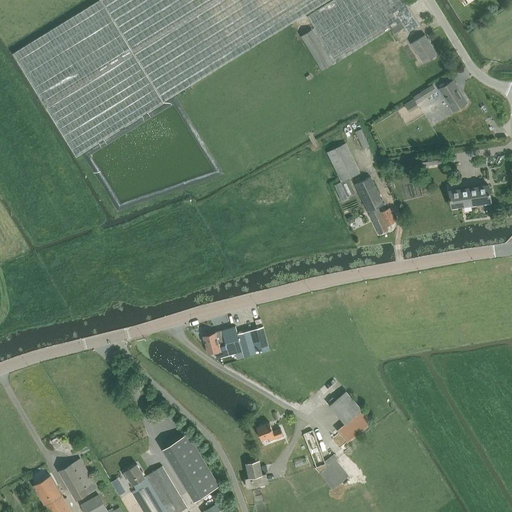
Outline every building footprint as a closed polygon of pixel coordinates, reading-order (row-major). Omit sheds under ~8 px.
[(98,0),(16,51),(78,154),(328,0),(98,0)] [(408,32),(419,25),(403,0),(333,0),(308,16),(315,28),(301,36),(322,69),(333,63),(333,64),(391,28),(394,33),(405,27),(408,32)] [(423,63),(437,55),(425,35),(411,43),(423,63)] [(453,111),(467,102),(453,80),(439,88),(453,111)] [(417,102),(436,90),(433,84),(413,97),(417,102)] [(413,98),(404,104),(408,110),(417,104),(413,98)] [(355,131),(363,148),(369,145),(361,128),(355,131)] [(333,149),(327,152),(329,156),(341,181),(347,178),(358,173),(360,172),(349,151),(346,143),(333,149)] [(424,165),(442,163),(441,154),(423,157),(424,165)] [(362,181),(355,184),(379,235),(388,230),(387,226),(393,223),(396,222),(389,208),(380,212),(378,207),(384,204),(371,176),(362,181)] [(471,205),(491,202),(489,184),(469,187),(471,205)] [(452,207),(471,205),(469,187),(449,190),(452,207)] [(244,357),(269,349),(263,326),(237,333),(235,325),(229,327),(230,330),(231,329),(238,352),(242,351),(244,357)] [(217,358),(238,352),(231,329),(230,330),(229,327),(214,331),(215,332),(202,335),(207,352),(215,350),(217,358)] [(336,430),(347,443),(372,422),(346,391),(329,404),(345,423),(336,430)] [(270,439),(283,434),(280,427),(273,430),(270,422),(257,427),(262,439),(269,436),(270,439)] [(313,430),(303,434),(305,439),(307,444),(316,467),(332,488),(332,489),(348,477),(347,476),(335,460),(337,459),(333,454),(325,461),(313,430)] [(220,487),(187,432),(162,447),(195,502),(220,487)] [(83,453),(89,450),(87,445),(81,449),(83,453)] [(306,457),(294,461),(296,466),(307,463),(306,457)] [(77,499),(97,487),(80,458),(60,471),(77,499)] [(245,478),(247,487),(268,482),(266,473),(262,474),(259,460),(246,463),(249,477),(245,478)] [(137,464),(125,471),(133,485),(134,484),(137,488),(133,491),(145,511),(179,511),(187,507),(162,466),(144,476),(137,464)] [(71,511),(50,476),(34,485),(49,511),(71,511)] [(122,511),(120,507),(114,510),(113,508),(107,511),(98,495),(81,504),(84,511),(122,511)] [(224,511),(218,502),(202,511),(224,511)]
